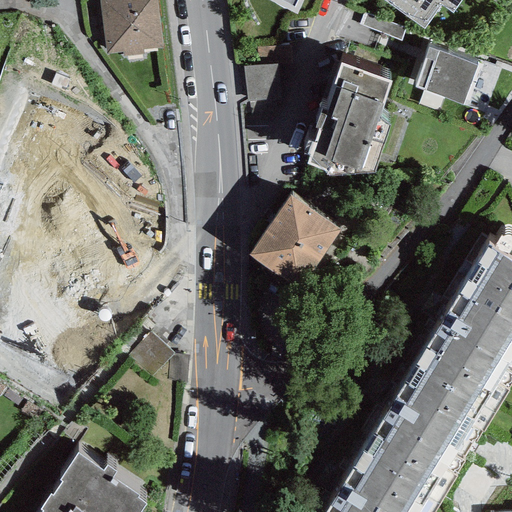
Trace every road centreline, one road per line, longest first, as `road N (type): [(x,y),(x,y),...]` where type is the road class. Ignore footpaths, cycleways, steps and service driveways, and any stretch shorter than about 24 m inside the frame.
road 1 (residential): [(511,114),(300,367),(251,389),(214,390)]
road 2 (residential): [(217,247),(267,189),(332,0)]
road 3 (secondary): [(217,247),(201,0)]
road 4 (secondary): [(214,390),(217,247)]
road 5 (secondary): [(195,511),(214,390)]
